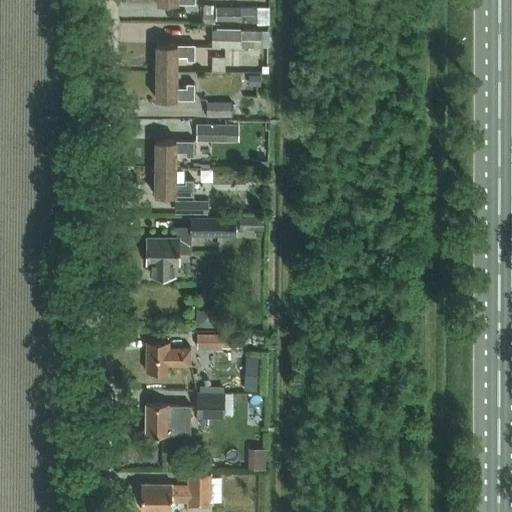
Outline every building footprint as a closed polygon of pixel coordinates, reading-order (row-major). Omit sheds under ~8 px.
[(204,6),(204,20),(259,20),(259,6),(204,6)] [(213,45),(262,46),(262,30),(213,29),(213,45)] [(157,43),(156,71),(177,71),(177,55),(187,55),(187,60),(195,60),(195,44),(157,43)] [(227,55),(214,55),(214,70),(227,70),(227,55)] [(177,87),(177,71),(156,71),(156,99),(195,99),(195,83),(187,83),(187,87),(177,87)] [(249,74),(249,84),(261,84),(261,74),(249,74)] [(207,115),(234,115),(234,108),(234,100),(207,101),(207,115)] [(197,122),(197,139),(227,140),(227,123),(197,122)] [(156,139),(155,167),(176,167),(176,151),(186,152),(186,156),(194,156),(194,140),(156,139)] [(176,183),(176,167),(155,167),(155,195),(193,195),(194,179),(186,179),(185,183),(176,183)] [(194,199),(194,213),(208,213),(208,200),(194,199)] [(147,263),(151,263),(151,274),(175,274),(175,263),(179,263),(179,251),(191,252),(191,234),(236,234),(236,217),(190,217),(190,227),(178,227),(178,237),(147,237),(147,263)] [(240,217),(240,231),(265,231),(265,217),(240,217)] [(198,327),(215,327),(215,309),(198,309),(198,327)] [(199,333),(199,347),(244,348),(244,334),(199,333)] [(169,364),(191,364),(191,347),(169,347),(169,341),(147,341),(147,371),(169,371),(169,364)] [(258,381),(259,356),(246,356),(245,380),(258,381)] [(199,392),(198,417),(226,417),(226,392),(199,392)] [(191,404),(169,404),(169,403),(146,403),(146,434),(168,434),(168,433),(191,433),(191,404)] [(271,465),(272,445),(255,444),(254,464),(271,465)] [(189,502),(211,502),(211,473),(189,473),(189,485),(172,485),(172,483),(142,483),(141,510),(172,510),(172,501),(189,501),(189,502)]
